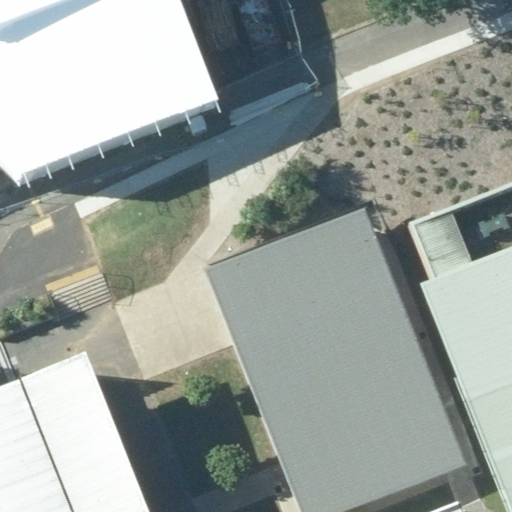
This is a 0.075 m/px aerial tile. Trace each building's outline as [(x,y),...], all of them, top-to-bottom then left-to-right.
[(0,0),(0,56),(48,170),(192,109),(149,0),(0,0)] [(428,291),(471,274),(447,214),(404,231),(428,291)] [(361,218),(201,280),(292,511),(357,511),(460,472),(361,218)] [(428,291),(416,296),(500,511),(511,511),(511,258),(471,274),(428,291)] [(0,511),(132,511),(76,371),(0,401),(0,511)]
